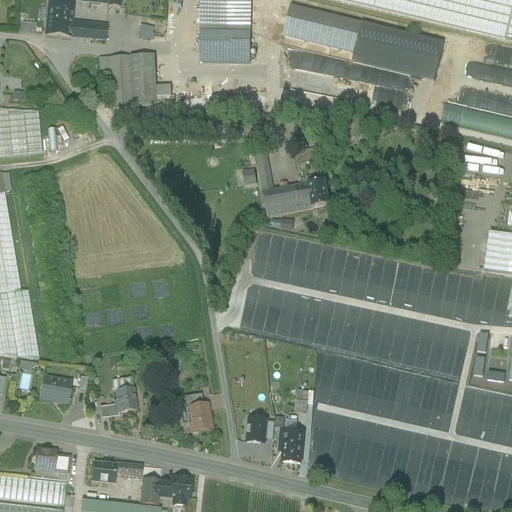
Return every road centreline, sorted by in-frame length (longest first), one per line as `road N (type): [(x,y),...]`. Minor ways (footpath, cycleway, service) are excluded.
road 1 (residential): [(233,474),(201,256),(113,140)]
road 2 (tertiary): [(233,474),(0,425)]
road 3 (tertiary): [(397,511),(233,474)]
road 4 (residential): [(113,140),(46,43),(0,36)]
